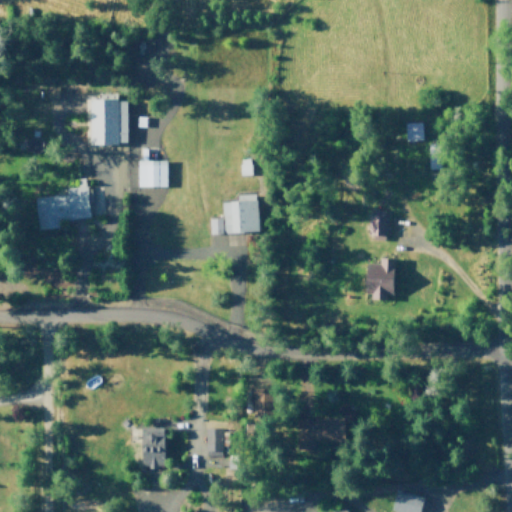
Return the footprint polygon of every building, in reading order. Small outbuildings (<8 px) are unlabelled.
[(128,53),(126,65),(140,68),(142,56),(128,53)] [(90,101),(89,144),(124,144),(125,102),(90,101)] [(400,124),(402,144),(423,141),(420,122),(400,124)] [(135,159),(136,189),(164,188),(163,158),(135,159)] [(425,158),(426,172),(439,172),(439,158),(425,158)] [(28,201),(31,233),(77,229),(76,221),(92,220),(88,186),(67,188),(68,198),(28,201)] [(204,218),(207,241),(263,235),(260,200),(251,201),(250,193),(239,194),(239,201),(223,202),(225,216),(204,218)] [(366,211),(364,235),(383,237),(385,213),(366,211)] [(363,263),(363,298),(393,298),(393,257),(377,257),(377,263),(363,263)] [(250,388),(250,423),(272,422),(271,388),(250,388)] [(293,424),(294,452),(310,451),(310,446),(344,444),(343,421),(293,424)] [(137,425),(139,467),(169,465),(166,424),(137,425)] [(205,428),(206,458),(224,458),(223,428),(205,428)] [(389,511),(417,511),(422,498),(393,490),(387,511),(389,511)]
